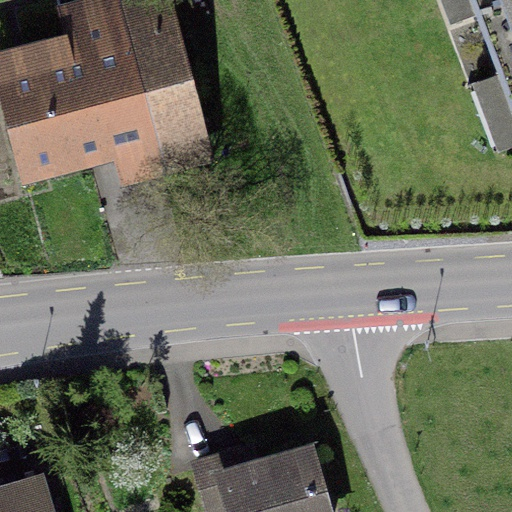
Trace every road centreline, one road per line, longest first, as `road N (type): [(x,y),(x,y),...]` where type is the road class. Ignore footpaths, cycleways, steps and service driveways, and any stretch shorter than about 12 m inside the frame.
road 1 (secondary): [(0,325),(346,289)]
road 2 (residential): [(346,289),(374,440),(406,511)]
road 3 (secondary): [(346,289),(511,282)]
